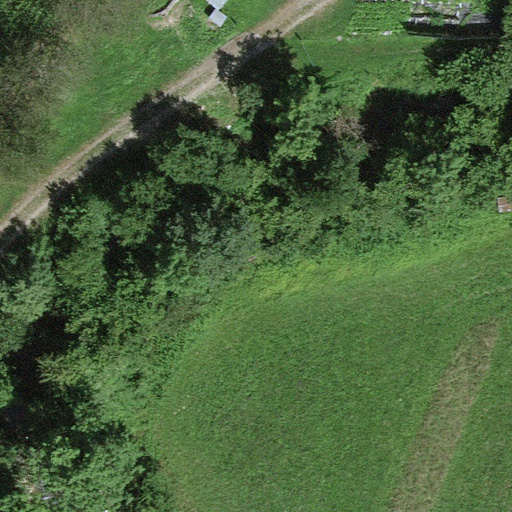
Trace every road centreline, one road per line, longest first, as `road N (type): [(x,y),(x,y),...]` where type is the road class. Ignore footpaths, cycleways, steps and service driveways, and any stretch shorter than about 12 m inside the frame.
road 1 (track): [(0,236),(102,136),(157,98)]
road 2 (track): [(302,0),(157,98)]
